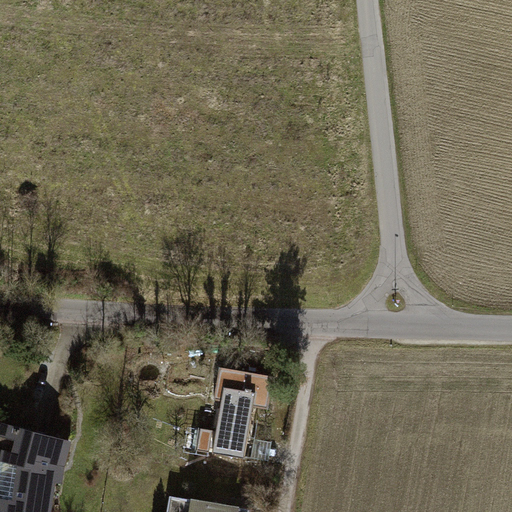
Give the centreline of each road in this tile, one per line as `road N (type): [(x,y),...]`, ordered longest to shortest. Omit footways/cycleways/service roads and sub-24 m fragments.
road 1 (unclassified): [(0,305),(387,318)]
road 2 (unclassified): [(387,318),(393,273),(370,0)]
road 3 (track): [(308,321),(280,511)]
road 4 (unclassified): [(387,318),(511,328)]
